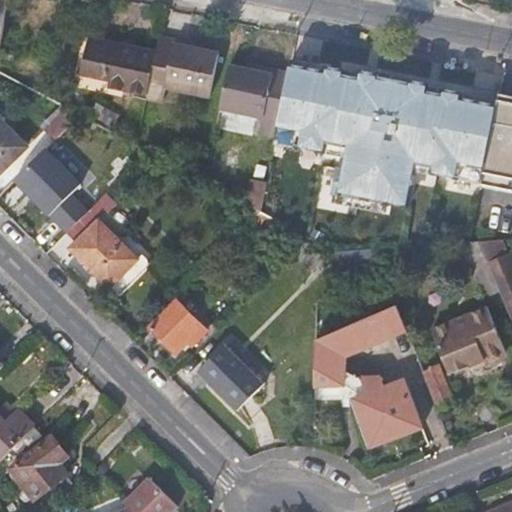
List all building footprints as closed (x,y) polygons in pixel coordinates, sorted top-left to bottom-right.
[(0,0),(0,46),(8,0),(0,0)] [(205,45),(160,35),(146,101),(164,104),(166,91),(211,100),(220,52),(204,47),(205,45)] [(87,85),(145,98),(155,52),(91,38),(82,76),(89,78),(87,85)] [(329,63),(292,56),(289,70),(278,124),(274,146),(301,152),(302,144),(347,153),(345,163),(341,162),(333,199),(387,210),(388,204),(408,208),(417,161),(434,164),(432,170),(482,180),(484,173),(499,98),(461,90),(461,93),(445,89),(444,94),(427,91),(428,84),(429,84),(412,80),(411,83),(378,76),(379,73),(362,70),(360,77),(344,74),(345,69),(329,66),(329,63)] [(278,124),(289,70),(273,68),(273,70),(248,65),(230,61),(220,107),(263,115),(261,121),(278,124)] [(248,62),(248,65),(273,70),(273,68),(248,62)] [(345,69),(344,74),(360,77),(362,70),(345,67),(345,69)] [(379,73),(378,76),(411,83),(412,80),(413,76),(380,69),(379,73)] [(428,84),(427,91),(444,94),(445,89),(445,87),(428,84)] [(484,173),(511,178),(511,100),(499,98),(484,173)] [(97,103),(88,119),(111,131),(119,115),(97,103)] [(80,114),(63,105),(41,124),(55,139),(80,114)] [(80,114),(72,125),(105,153),(118,137),(80,114)] [(28,145),(0,117),(0,172),(0,173),(28,145)] [(52,165),(41,153),(12,181),(24,194),(15,203),(26,213),(30,208),(34,212),(33,221),(40,227),(47,225),(53,231),(69,215),(65,210),(74,200),(45,172),(52,165)] [(511,191),(511,178),(484,173),(482,180),(481,185),(511,191)] [(267,183),(251,179),(246,203),(261,211),(267,183)] [(0,206),(6,212),(15,203),(24,194),(12,181),(0,193),(0,206)] [(230,225),(239,233),(251,221),(261,211),(246,203),(242,200),(239,205),(246,209),(230,225)] [(106,209),(99,202),(68,234),(76,242),(71,247),(111,288),(140,258),(98,217),(106,209)] [(131,233),(106,209),(98,217),(122,241),(131,233)] [(281,244),(290,226),(280,221),(261,211),(251,221),(281,244)] [(484,299),(501,292),(489,261),(481,241),(470,242),(460,243),(484,299)] [(324,259),(307,242),(294,254),(311,271),(324,259)] [(398,259),(393,247),(391,248),(375,249),(379,258),(381,263),(398,259)] [(339,261),(379,258),(375,249),(356,250),(337,252),(338,257),(339,261)] [(511,253),(511,252),(489,261),(501,292),(511,319),(511,253)] [(151,269),(140,258),(111,288),(120,297),(151,269)] [(343,275),(331,263),(322,272),(334,285),(343,275)] [(210,331),(176,297),(148,324),(178,355),(192,340),(197,345),(210,331)] [(507,350),(489,305),(430,330),(447,374),(486,359),(493,361),(505,357),(507,350)] [(371,317),(382,341),(407,331),(397,306),(371,317)] [(363,344),(375,344),(382,341),(371,317),(354,324),(363,344)] [(384,389),(380,379),(374,380),(367,381),(361,380),(354,377),(349,373),(345,369),(345,337),(342,329),(316,339),(316,384),(344,385),(358,397),(358,399),(354,401),(373,448),(422,428),(403,381),(384,389)] [(265,384),(227,343),(200,370),(238,410),(265,384)] [(441,364),(423,371),(438,411),(456,403),(441,364)] [(0,463),(17,445),(34,427),(37,425),(21,409),(8,420),(0,412),(0,463)] [(45,440),(34,427),(17,445),(26,457),(11,468),(34,500),(67,474),(61,464),(69,457),(52,435),(45,440)] [(129,509),(131,511),(176,511),(181,508),(156,478),(125,503),(129,509)] [(511,511),(511,503),(490,511),(511,511)]
